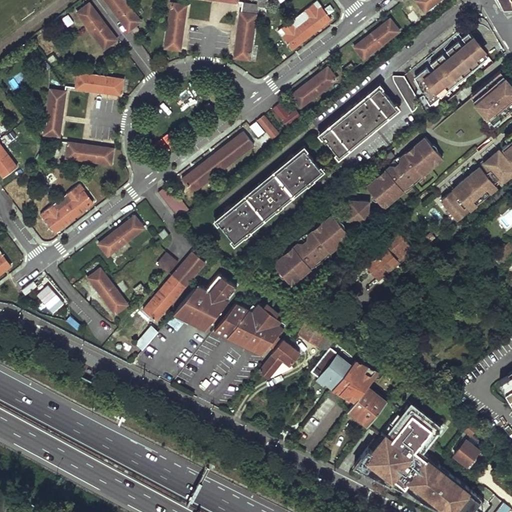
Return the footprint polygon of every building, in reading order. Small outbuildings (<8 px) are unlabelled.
[(125,0),(107,0),(130,29),(141,20),(125,0)] [(418,0),(425,8),(435,0),(418,0)] [(498,0),(504,9),(511,9),(511,4),(510,0),(498,0)] [(289,21),(278,29),(291,47),(329,19),(316,1),(304,10),(305,11),(290,22),(289,21)] [(173,2),(167,46),(181,48),(188,4),(173,2)] [(90,3),(78,11),(105,48),(117,39),(90,3)] [(243,3),(236,56),(250,58),(258,5),(243,3)] [(413,11),(407,16),(412,23),(418,17),(413,11)] [(390,18),(356,44),(365,55),(399,29),(390,18)] [(488,55),(471,33),(470,34),(464,39),(460,42),(448,51),(444,54),(432,63),(421,72),(431,85),(429,87),(435,96),(488,55)] [(448,51),(460,42),(458,39),(446,48),(448,51)] [(432,63),(444,54),(441,51),(430,61),(432,63)] [(330,65),(296,92),(304,103),(339,76),(330,65)] [(500,69),(476,89),(479,93),(473,98),(485,116),(487,114),(495,123),(510,110),(511,107),(511,80),(509,76),(507,78),(500,69)] [(79,73),(77,88),(121,93),(123,78),(79,73)] [(403,75),(391,76),(391,79),(411,111),(415,108),(416,106),(417,104),(417,101),(416,99),(415,95),(403,75)] [(379,85),(321,133),(338,155),(364,133),(366,135),(372,131),(370,129),(396,107),(379,85)] [(52,89),(45,133),(58,135),(65,91),(52,89)] [(470,94),(473,98),(479,93),(476,89),(470,94)] [(290,94),(284,99),(293,109),(299,105),(290,94)] [(282,100),(276,105),(292,124),(305,113),(300,106),(292,113),(282,100)] [(268,113),(261,119),(269,128),(259,136),(267,145),(283,131),(268,113)] [(260,120),(254,124),(261,132),(266,128),(260,120)] [(7,123),(0,127),(11,142),(18,137),(7,123)] [(248,129),(188,175),(197,188),(257,141),(248,129)] [(400,160),(401,160),(395,165),(394,164),(393,164),(392,164),(390,164),(366,185),(372,193),(373,192),(377,198),(383,206),(403,189),(402,188),(409,182),(407,180),(412,175),(415,177),(421,172),(422,173),(442,156),(436,149),(431,143),(425,135),(401,155),(401,156),(400,156),(400,157),(400,158),(400,159),(400,160)] [(511,136),(508,140),(511,143),(505,148),(504,147),(501,150),(499,148),(486,159),(484,157),(483,158),(484,160),(480,164),(478,162),(477,163),(479,165),(441,197),(458,217),(497,184),(494,180),(498,177),(502,180),(511,171),(511,136)] [(68,142),(67,156),(109,162),(111,148),(68,142)] [(0,144),(0,170),(4,175),(16,166),(0,144)] [(60,146),(51,145),(50,154),(59,154),(60,146)] [(303,147),(217,218),(234,239),(242,232),(244,235),(251,230),(249,227),(273,207),(276,209),(283,204),(280,201),(305,181),(307,184),(314,178),(311,176),(321,168),(303,147)] [(56,179),(51,172),(38,183),(43,190),(56,179)] [(52,204),(41,213),(54,229),(91,201),(78,184),(67,192),(68,193),(52,205),(52,204)] [(171,184),(159,193),(178,218),(190,209),(171,184)] [(361,219),(367,214),(368,200),(355,199),(349,204),(348,218),(361,219)] [(338,220),(332,213),(308,233),(307,234),(307,235),(307,236),(307,237),(308,238),(302,243),(301,242),(300,242),(300,241),(299,241),(298,241),(298,242),(297,242),(273,262),(279,270),(280,269),(284,275),(290,283),(310,266),(309,265),(316,259),(314,257),(320,252),(322,255),(328,249),(329,250),(349,233),(343,226),(338,221),(338,220)] [(138,215),(103,243),(113,254),(147,227),(138,215)] [(412,248),(394,227),(386,234),(369,248),(373,254),(366,259),(365,261),(371,269),(378,278),(391,267),(389,264),(396,258),(397,260),(412,248)] [(166,228),(160,233),(164,239),(171,233),(166,228)] [(504,244),(492,254),(499,263),(511,252),(504,244)] [(0,249),(0,271),(11,264),(0,249)] [(196,250),(148,307),(159,317),(207,259),(196,250)] [(168,251),(160,261),(171,271),(180,261),(168,251)] [(396,258),(389,264),(391,267),(398,261),(397,260),(396,258)] [(105,267),(94,276),(122,310),(133,301),(105,267)] [(196,284),(174,312),(206,327),(228,300),(225,299),(236,285),(217,274),(206,289),(196,284)] [(146,280),(139,285),(144,292),(151,286),(146,280)] [(256,299),(250,306),(252,308),(258,300),(256,299)] [(236,300),(213,329),(261,353),(283,324),(279,321),(280,318),(275,314),(264,306),(263,305),(258,300),(252,308),(250,306),(236,300)] [(266,301),(263,305),(264,306),(275,314),(278,310),(266,301)] [(358,324),(366,316),(362,310),(353,318),(358,324)] [(311,340),(319,328),(307,321),(299,333),(311,340)] [(150,326),(136,342),(143,348),(157,331),(150,326)] [(326,333),(319,328),(311,340),(318,345),(326,333)] [(273,353),(260,369),(268,377),(282,360),(289,366),(300,353),(282,338),(272,352),(273,353)] [(329,348),(310,371),(318,377),(323,371),(325,368),(332,374),(330,377),(337,382),(351,364),(329,348)] [(380,369),(357,357),(351,364),(337,382),(332,388),(355,401),(367,386),(380,369)] [(325,368),(323,371),(330,377),(332,374),(325,368)] [(511,368),(497,378),(511,401),(511,368)] [(210,382),(205,379),(201,384),(206,387),(210,382)] [(355,401),(348,409),(367,425),(386,401),(367,386),(355,401)] [(481,496),(478,492),(465,482),(462,485),(458,482),(461,478),(438,461),(437,463),(420,451),(420,446),(425,439),(428,441),(441,424),(410,401),(401,414),(394,423),(392,425),(387,431),(386,433),(381,439),(373,449),(368,445),(354,463),(363,469),(366,466),(380,477),(384,472),(392,478),(393,477),(404,485),(405,483),(412,488),(411,490),(419,496),(433,503),(436,500),(448,509),(451,511),(479,511),(481,510),(482,506),(482,501),(481,496)] [(452,409),(443,420),(458,432),(467,421),(452,409)] [(390,420),(394,423),(401,414),(397,410),(390,420)] [(470,421),(461,433),(466,437),(476,424),(470,421)] [(384,428),(387,431),(392,425),(388,422),(384,428)] [(381,439),(386,433),(382,430),(377,436),(381,439)] [(477,446),(466,437),(453,453),(468,464),(473,456),(471,454),(477,446)] [(437,463),(438,461),(428,453),(429,451),(424,448),(429,442),(428,441),(425,439),(420,446),(420,451),(437,463)] [(363,469),(380,477),(366,466),(363,469)] [(384,472),(380,477),(390,482),(392,478),(384,472)] [(402,488),(419,496),(411,490),(412,488),(405,483),(404,485),(402,488)] [(436,500),(433,503),(447,510),(448,509),(436,500)] [(503,501),(496,509),(500,511),(504,511),(509,506),(503,501)]
